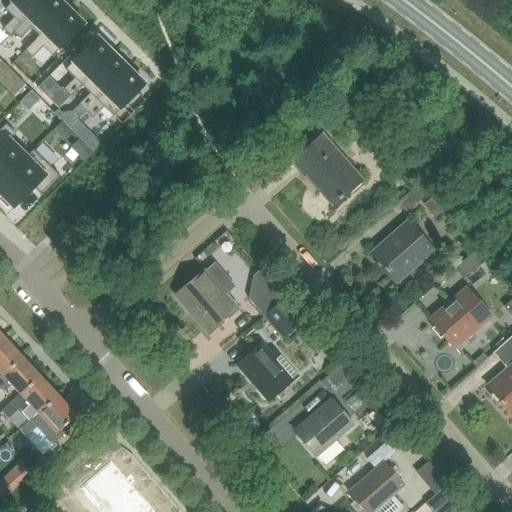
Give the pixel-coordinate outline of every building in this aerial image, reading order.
[(12,19),(2,30),(9,37),(23,23),(23,22),(44,0),(12,0),(3,10),(12,19)] [(31,31),(20,41),(27,48),(66,9),(57,0),(44,0),(23,22),(23,23),(31,31)] [(27,48),(23,51),(31,58),(41,48),(50,57),(82,25),(66,9),(27,48)] [(73,79),(62,90),(70,97),(80,86),(112,54),(96,38),(64,70),(73,79)] [(88,94),(78,105),(85,112),(127,69),(112,54),(80,86),(88,94)] [(127,69),(85,112),(92,119),(102,108),(111,117),(143,85),(127,69)] [(0,183),(25,158),(25,157),(8,141),(14,134),(5,125),(0,129),(0,183)] [(331,206),(360,181),(320,136),(290,163),(302,176),(303,175),(331,206)] [(25,158),(0,183),(0,196),(0,197),(0,203),(6,209),(9,206),(12,208),(33,188),(41,196),(59,178),(31,151),(25,157),(25,158)] [(404,214),(425,196),(417,186),(416,185),(395,204),(404,214)] [(67,226),(62,220),(54,226),(59,233),(67,226)] [(395,283),(431,251),(406,223),(370,254),(395,283)] [(462,281),(483,262),(474,252),(452,270),(462,281)] [(212,264),(174,297),(206,333),(234,308),(223,295),(232,287),(212,264)] [(250,303),(262,317),(283,298),(271,285),(250,303)] [(453,349),(489,318),(464,290),(428,321),(453,349)] [(262,317),(279,336),(300,318),(283,298),(262,317)] [(0,374),(1,376),(20,358),(3,339),(0,341),(0,374)] [(272,348),(267,353),(260,345),(235,366),(267,402),(297,376),(272,348)] [(19,395),(39,378),(20,358),(1,376),(0,376),(0,390),(3,393),(11,386),(19,395)] [(511,416),(511,414),(511,364),(486,387),(511,416)] [(328,394),(350,375),(341,365),(319,384),(328,394)] [(37,414),(57,397),(39,378),(19,395),(1,412),(8,419),(18,409),(21,413),(29,406),(37,414)] [(37,414),(19,431),(26,438),(36,429),(52,446),(66,432),(62,428),(75,416),(57,397),(37,414)] [(316,456),(351,426),(329,401),(293,433),(321,465),(322,464),(316,456)] [(336,470),(362,452),(357,444),(331,462),(336,470)] [(383,464),(395,454),(386,444),(366,461),(375,471),(348,495),(362,511),(374,511),(403,487),(383,464)] [(110,463),(79,490),(94,506),(96,510),(127,483),(110,463)] [(30,477),(19,466),(19,465),(0,481),(0,496),(4,501),(30,477)] [(127,483),(96,510),(98,511),(131,511),(144,502),(127,483)] [(430,511),(435,511),(454,495),(446,486),(424,505),(430,511)] [(152,511),(144,502),(131,511),(152,511)]
